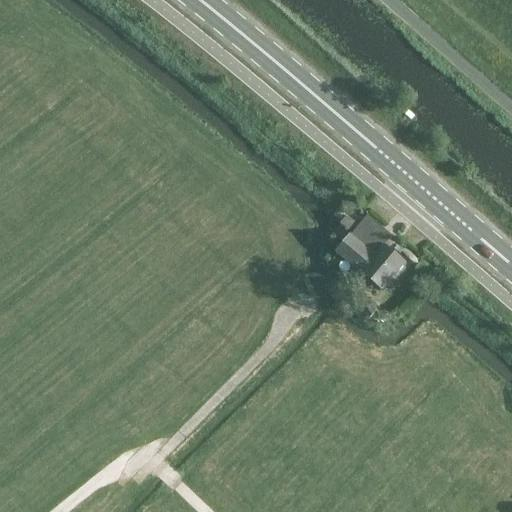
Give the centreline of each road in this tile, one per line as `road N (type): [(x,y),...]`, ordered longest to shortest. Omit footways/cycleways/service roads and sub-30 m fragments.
road 1 (primary): [(511,264),(202,0)]
road 2 (unclassified): [(511,109),(389,0)]
